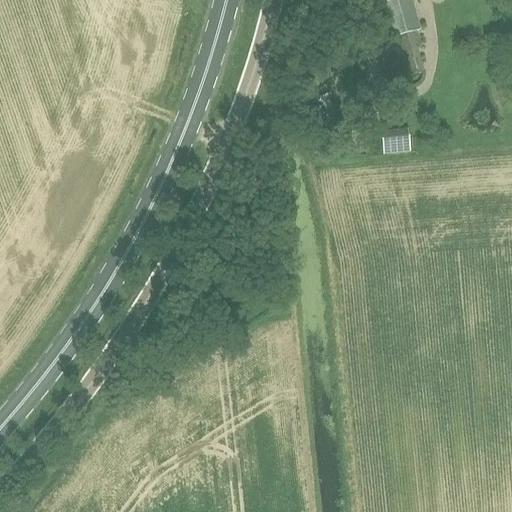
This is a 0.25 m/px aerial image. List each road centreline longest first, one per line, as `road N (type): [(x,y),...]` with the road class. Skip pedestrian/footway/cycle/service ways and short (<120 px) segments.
road 1 (unclassified): [(0,490),(74,405),(177,248),(246,94),(271,0)]
road 2 (primary): [(0,427),(109,283),(138,230),(186,124),(226,0)]
